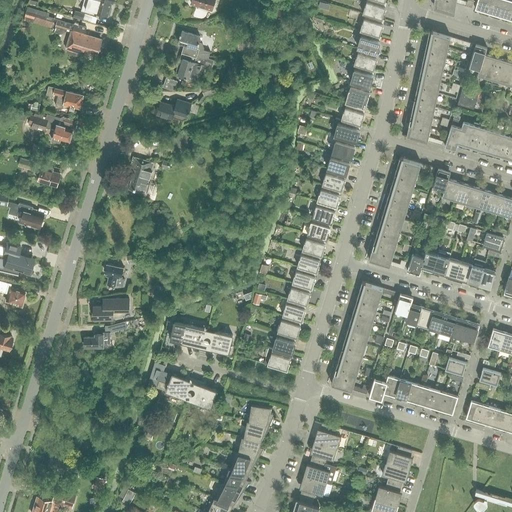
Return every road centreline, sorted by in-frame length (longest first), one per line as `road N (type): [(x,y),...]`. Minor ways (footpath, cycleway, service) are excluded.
road 1 (residential): [(17,440),(149,0)]
road 2 (residential): [(511,314),(342,263)]
road 3 (residential): [(303,388),(436,426)]
road 4 (residential): [(511,178),(379,137)]
road 5 (residential): [(342,263),(379,137)]
road 6 (residential): [(303,388),(342,263)]
road 7 (residential): [(379,137),(407,13)]
road 8 (residential): [(301,395),(180,359)]
road 9 (residential): [(258,511),(301,395)]
